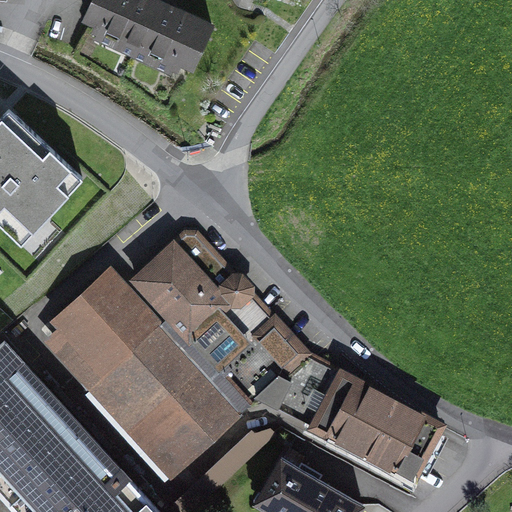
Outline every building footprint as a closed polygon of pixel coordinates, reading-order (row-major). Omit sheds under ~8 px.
[(210,25),(150,0),(96,0),(85,26),(190,71),(210,25)] [(0,120),(0,216),(23,238),(81,176),(11,110),(0,120)] [(186,229),(137,274),(219,363),(254,332),(288,369),(308,352),(196,230),(186,229)] [(90,251),(1,325),(12,338),(101,264),(90,251)] [(109,266),(51,319),(57,325),(40,341),(191,505),(266,436),(109,266)] [(152,511),(0,344),(0,509),(2,511),(152,511)] [(262,393),(280,402),(294,375),(276,366),(262,393)] [(440,421),(331,370),(302,431),(410,483),(440,421)] [(356,511),(362,504),(283,457),(258,498),(281,511),(356,511)]
